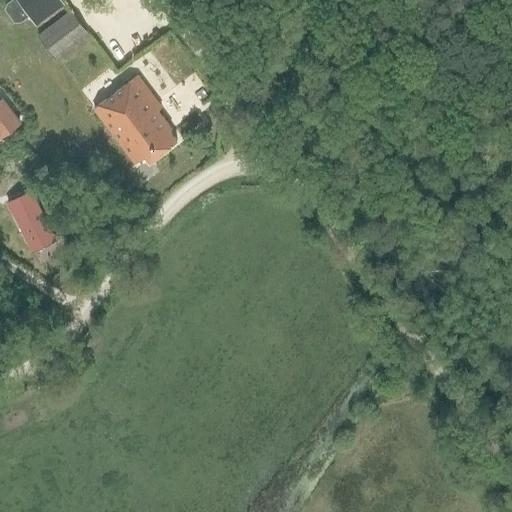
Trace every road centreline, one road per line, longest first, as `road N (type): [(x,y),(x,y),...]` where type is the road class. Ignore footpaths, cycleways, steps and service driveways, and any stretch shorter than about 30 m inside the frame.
road 1 (track): [(0,388),(68,342),(184,195),(235,167),(268,165),(307,195),(511,466)]
road 2 (track): [(250,164),(247,107),(325,0)]
